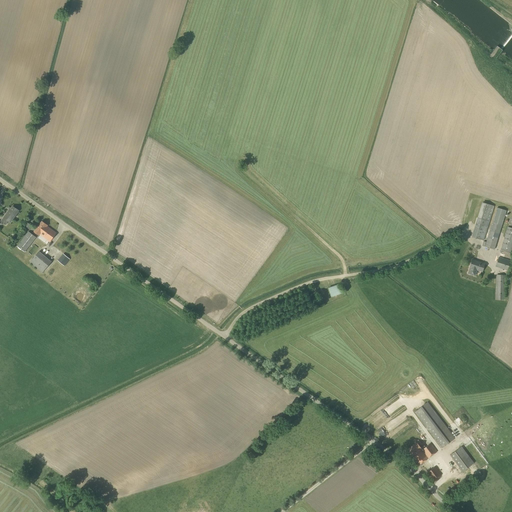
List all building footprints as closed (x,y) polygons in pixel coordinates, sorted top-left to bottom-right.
[(484,241),(490,221),(494,206),(482,202),(477,217),(471,237),(484,241)] [(10,223),(19,211),(12,206),(9,211),(8,211),(1,221),(6,225),(8,221),(10,223)] [(494,250),(500,230),(506,211),(497,208),(486,242),(483,241),(482,246),(494,250)] [(49,242),(56,233),(47,226),(47,225),(42,221),(34,232),(38,235),(39,235),(49,242)] [(510,253),(511,247),(511,228),(507,227),(500,250),(510,253)] [(24,253),(36,238),(28,231),(16,246),(24,253)] [(42,273),(52,262),(39,251),(29,262),(42,273)] [(64,266),(70,259),(63,254),(57,261),(64,266)] [(507,271),(510,261),(498,257),(495,267),(507,271)] [(482,272),(484,264),(472,260),(470,267),(467,274),(475,276),(477,270),(482,272)] [(495,300),(504,300),(504,275),(494,275),(493,284),(496,284),(495,300)] [(340,284),(330,287),(333,297),(343,294),(340,284)] [(447,427),(427,402),(414,412),(442,448),(455,438),(449,430),(450,430),(448,426),(447,427)] [(421,448),(416,443),(405,451),(410,457),(412,456),(419,466),(437,452),(430,443),(425,447),(424,445),(421,448)] [(474,463),(461,446),(450,455),(462,472),(474,463)] [(433,481),(441,475),(435,466),(427,473),(433,481)] [(453,466),(450,474),(454,476),(458,468),(453,466)]
